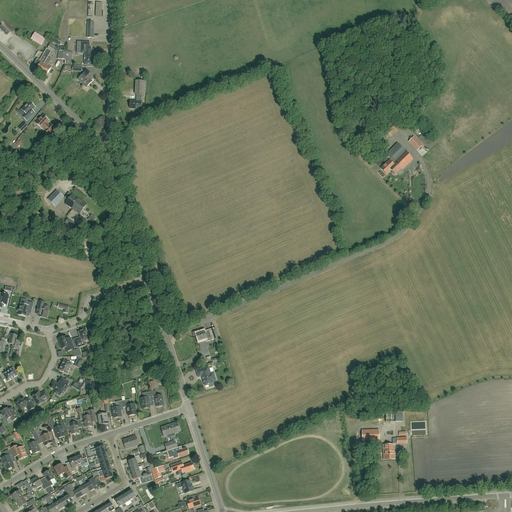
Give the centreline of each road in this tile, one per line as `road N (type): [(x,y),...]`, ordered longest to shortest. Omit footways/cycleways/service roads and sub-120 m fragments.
road 1 (unknown): [(166,338),(400,235),(423,207),(429,181),(399,135)]
road 2 (unclassified): [(498,495),(306,511)]
road 3 (residential): [(98,143),(107,125),(113,0)]
road 4 (tertiary): [(147,279),(98,143)]
road 5 (tertiary): [(98,143),(0,44)]
road 6 (tertiary): [(189,408),(147,279)]
road 7 (unclassified): [(0,488),(54,454),(109,434)]
